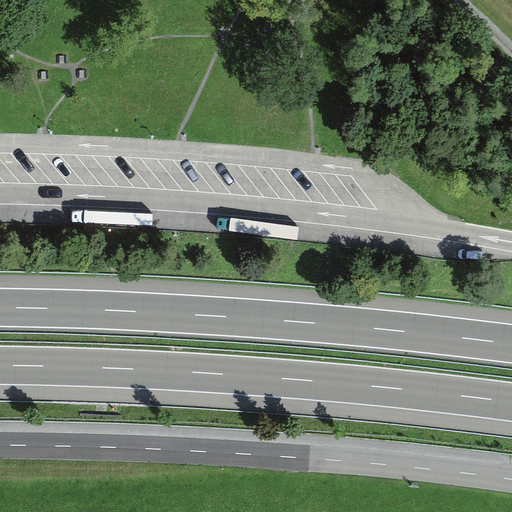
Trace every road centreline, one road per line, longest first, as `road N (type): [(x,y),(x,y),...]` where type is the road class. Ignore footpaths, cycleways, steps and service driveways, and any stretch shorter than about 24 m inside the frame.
road 1 (residential): [(511,480),(169,448),(0,445)]
road 2 (motorway): [(0,367),(293,380),(511,403)]
road 3 (motorway): [(511,343),(300,322),(0,307)]
